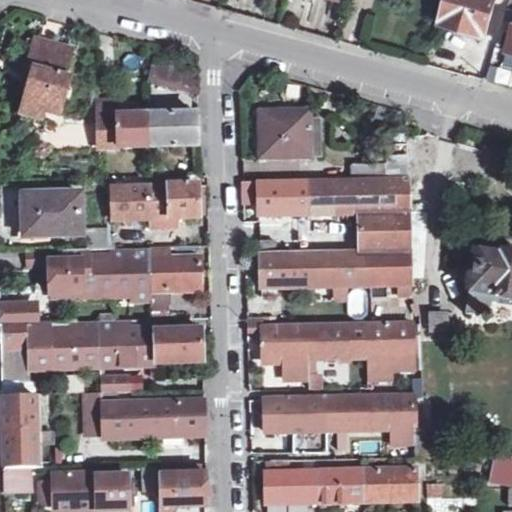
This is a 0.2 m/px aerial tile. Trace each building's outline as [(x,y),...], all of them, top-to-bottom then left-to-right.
[(443,0),(439,18),(463,25),(486,32),(494,0),(443,0)] [(53,43),(36,38),(27,66),(34,68),(23,104),(58,113),(69,78),(62,77),(71,48),(53,43)] [(197,65),(151,55),(146,74),(193,85),(197,65)] [(115,100),(97,100),(99,146),(148,145),(147,113),(115,113),(115,100)] [(295,114),(262,116),(262,136),(262,156),(313,154),(312,106),(296,106),(295,114)] [(194,112),(147,113),(148,145),(195,143),(195,127),(194,112)] [(57,132),(58,149),(92,147),(92,130),(57,132)] [(386,160),(353,161),(353,178),(409,176),(407,141),(386,141),(386,160)] [(353,178),(244,182),(244,201),(244,220),(259,221),(259,213),(358,211),(360,211),(410,208),(409,176),(353,178)] [(198,183),(112,186),(114,218),(199,215),(198,200),(198,183)] [(78,192),(23,194),(23,214),(23,233),(80,231),(78,192)] [(277,254),(261,254),(262,270),(262,284),(369,281),(369,294),(412,293),(410,208),(360,211),(361,251),(277,254)] [(275,224),(261,224),(260,240),(275,239),(275,224)] [(111,226),(84,228),(83,248),(89,248),(111,247),(111,226)] [(275,239),(260,240),(261,254),(277,254),(275,239)] [(111,258),(96,258),(98,291),(136,289),(137,298),(152,298),(153,289),(201,288),(201,272),(201,254),(152,256),(151,245),(111,247),(111,258)] [(498,251),(474,248),(468,287),(511,294),(511,247),(499,245),(498,251)] [(83,248),(64,249),(65,259),(89,258),(89,248),(83,248)] [(38,250),(28,250),(28,265),(39,264),(38,250)] [(98,291),(96,258),(89,258),(65,259),(50,260),(51,277),(51,292),(98,291)] [(369,312),(366,290),(346,293),(350,315),(369,312)] [(33,304),(0,304),(0,313),(0,323),(32,323),(33,304)] [(426,312),(428,336),(449,335),(448,311),(426,312)] [(265,353),(265,383),(280,383),(280,356),(412,354),(411,320),(264,327),(265,353)] [(32,323),(0,323),(2,342),(39,342),(40,363),(136,362),(157,362),(156,328),(71,332),(71,322),(32,323)] [(203,327),(156,328),(157,362),(204,361),(204,345),(203,327)] [(130,376),(103,377),(103,391),(104,391),(130,390),(130,376)] [(103,391),(86,391),(88,423),(105,422),(105,434),(206,431),(206,415),(205,399),(104,402),(104,391),(103,391)] [(35,394),(4,394),(5,433),(6,467),(29,466),(37,466),(35,394)] [(266,416),(266,430),(415,425),(414,394),(266,399),(266,416)] [(105,422),(88,423),(88,434),(105,434),(105,422)] [(431,425),(415,425),(415,455),(432,454),(431,425)] [(291,436),(274,436),(275,451),(291,451),(291,436)] [(511,458),(490,457),(489,485),(511,485),(511,458)] [(29,466),(6,467),(6,492),(29,491),(29,466)] [(267,488),(268,503),(418,497),(417,466),(267,470),(267,488)] [(207,471),(161,473),(162,506),(209,504),(208,486),(207,471)] [(130,473),(57,476),(57,509),(131,506),(130,473)] [(37,507),(48,507),(47,482),(36,482),(37,507)]
